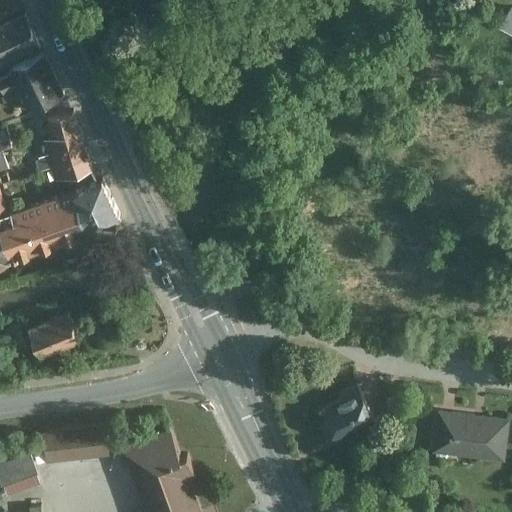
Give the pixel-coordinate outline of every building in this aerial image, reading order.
[(511,30),(511,4),(501,25),(511,30)] [(40,53),(25,17),(0,27),(0,62),(3,69),(10,66),(40,53)] [(58,96),(40,53),(10,66),(27,108),(58,96)] [(56,179),(90,169),(71,111),(47,119),(53,137),(44,139),(56,179)] [(8,120),(0,123),(0,166),(9,163),(3,147),(15,143),(8,120)] [(9,209),(0,179),(0,261),(24,254),(9,209)] [(125,241),(101,180),(76,188),(90,232),(99,251),(125,241)] [(76,188),(9,209),(24,254),(90,232),(76,188)] [(40,355),(81,341),(77,329),(36,344),(40,355)] [(375,422),(359,381),(318,397),(335,438),(375,422)] [(511,416),(437,405),(430,451),(505,461),(511,416)] [(111,450),(108,422),(44,430),(48,458),(111,450)] [(182,452),(172,425),(117,446),(123,463),(132,460),(151,511),(203,511),(192,482),(200,479),(189,450),(182,452)] [(0,481),(37,470),(30,449),(0,459),(0,481)]
